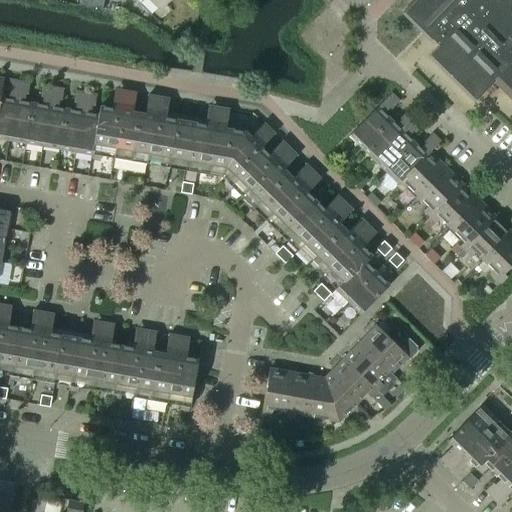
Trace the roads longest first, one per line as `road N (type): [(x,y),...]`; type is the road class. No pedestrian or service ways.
road 1 (residential): [(251,279),(193,245),(169,280),(50,272),(62,205),(0,193)]
road 2 (residential): [(208,468),(284,482),(348,473),(397,441)]
road 3 (residential): [(208,468),(251,279)]
road 4 (residential): [(376,61),(511,183)]
road 5 (residential): [(397,441),(511,325)]
